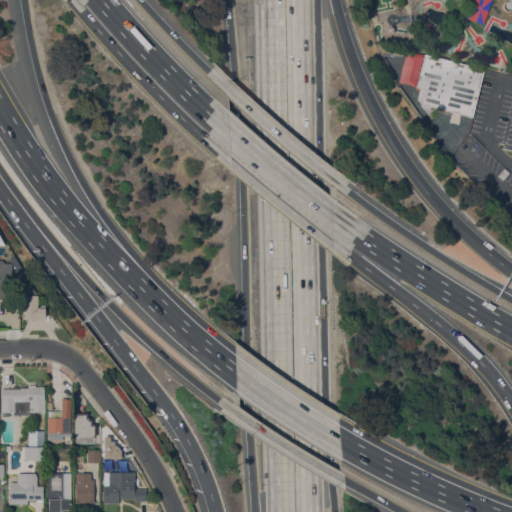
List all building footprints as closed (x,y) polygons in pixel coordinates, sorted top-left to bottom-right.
[(483,23),(488,0),(472,0),(468,20),(483,23)] [(511,0),(511,8),(510,8),(509,10),(506,11),(504,10),(503,10),(502,9),(502,7),(502,5),(502,3),(503,2),(504,1),(506,1),(507,1),(507,0),(511,0)] [(424,53),(484,68),(483,70),(472,116),(420,104),(422,97),(418,96),(420,88),(416,87),(423,55),(424,53)] [(0,263),(6,263),(6,268),(11,268),(10,290),(5,290),(4,295),(0,295),(0,263)] [(37,307),(44,307),(44,319),(31,319),(31,320),(29,320),(29,318),(22,318),(22,285),(30,285),(37,295),(37,307)] [(44,386),(44,399),(44,412),(30,412),(30,414),(13,414),(13,412),(9,412),(9,416),(1,416),(1,412),(0,412),(0,399),(1,399),(1,388),(20,388),(20,387),(28,387),(28,384),(35,384),(35,386),(44,386)] [(70,417),(71,417),(70,436),(62,436),(62,439),(47,439),(47,432),(47,416),(47,410),(61,410),(61,398),(70,398),(70,417)] [(91,436),(74,436),(74,419),(74,413),(87,413),(87,417),(89,417),(89,419),(91,419),(91,424),(94,424),(95,436),(94,436),(91,436)] [(117,458),(104,458),(104,445),(105,445),(105,443),(109,444),(109,445),(111,445),(111,442),(115,443),(115,445),(117,445),(117,458)] [(23,460),(23,446),(44,446),(44,460),(23,460)] [(87,449),(100,449),(100,462),(87,462),(87,449)] [(48,511),(47,473),(70,472),(71,509),(59,509),(59,511),(48,511)] [(83,472),(90,472),(90,479),(93,479),(93,503),(75,503),(75,472),(83,472)] [(134,472),(134,489),(145,489),(145,501),(136,501),(136,498),(118,498),(118,503),(103,503),(103,485),(103,472),(108,472),(134,472)] [(27,500),(27,504),(8,504),(9,482),(17,482),(17,473),(35,473),(36,477),(36,486),(43,486),(43,500),(27,500)]
